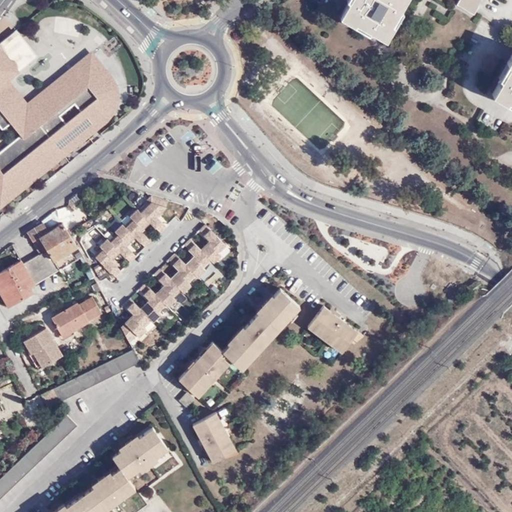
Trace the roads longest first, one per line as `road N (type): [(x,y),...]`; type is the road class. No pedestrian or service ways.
road 1 (unclassified): [(511,289),(446,245),(284,190),(251,160),(209,97)]
road 2 (unclassified): [(0,239),(171,93)]
